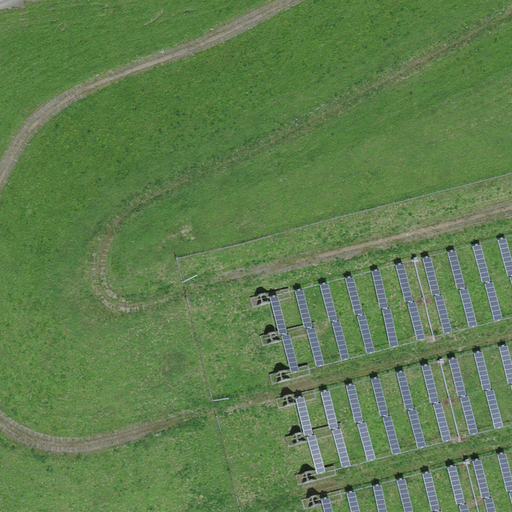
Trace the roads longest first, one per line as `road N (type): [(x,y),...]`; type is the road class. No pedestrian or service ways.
road 1 (track): [(511,17),(132,214),(104,246),(99,270),(104,298),(139,307),(511,211)]
road 2 (track): [(511,332),(93,444),(37,443),(0,419)]
road 3 (track): [(0,189),(29,130),(57,104),(292,0)]
road 4 (track): [(511,439),(251,511)]
